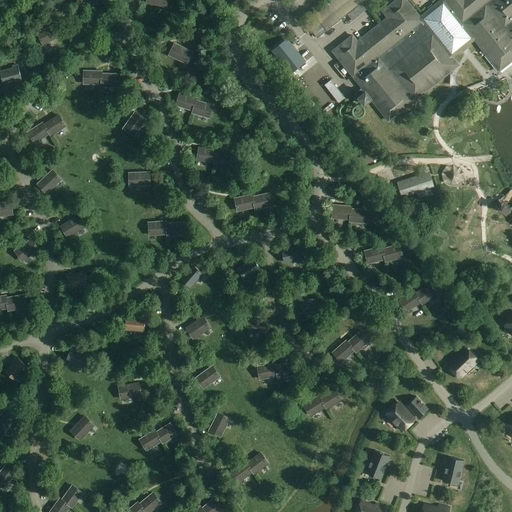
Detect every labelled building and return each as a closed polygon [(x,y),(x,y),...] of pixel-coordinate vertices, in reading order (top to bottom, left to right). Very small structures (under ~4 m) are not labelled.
[(230,0),(228,2),(235,10),(246,1),(245,0),(230,0)] [(366,0),(333,0),(314,15),(327,32),(348,15),(353,21),(368,9),(363,3),(366,0)] [(511,0),(441,0),(430,9),(420,18),(405,0),(397,0),(396,1),(383,12),(388,18),(357,42),(352,36),(333,51),(389,121),(458,65),(452,58),(463,49),(475,39),(500,71),(511,60),(511,0)] [(61,36),(56,24),(38,33),(43,45),(61,36)] [(192,53),(175,44),(169,55),(187,64),(192,53)] [(21,80),(17,65),(12,67),(13,68),(1,72),(4,84),(21,80)] [(101,84),(102,74),(102,71),(90,71),(84,71),(84,84),(101,84)] [(102,74),(101,84),(101,87),(119,87),(119,75),(102,74)] [(341,104),(348,99),(334,80),(327,85),(341,104)] [(193,111),(196,101),(197,98),(180,94),(176,106),(193,111)] [(213,105),(196,101),(193,111),(193,113),(209,118),(213,105)] [(145,120),(135,112),(123,129),(134,136),(145,120)] [(59,115),(44,125),(49,134),(51,136),(66,126),(59,115)] [(49,134),(44,125),(42,123),(28,132),(35,143),(49,134)] [(214,163),(216,153),(216,150),(199,148),(197,160),(214,163)] [(234,155),(216,153),(214,163),(214,165),(231,168),(234,155)] [(61,180),(52,170),(38,184),(46,193),(61,180)] [(150,185),(149,172),(129,173),(130,186),(150,185)] [(434,187),(429,172),(398,183),(403,198),(434,187)] [(270,193),(253,197),(255,207),(256,209),(273,205),(270,193)] [(255,207),(253,197),(252,195),(235,199),(238,211),(255,207)] [(0,216),(12,214),(11,202),(0,203),(0,216)] [(350,219),(351,209),(351,207),(334,205),(332,218),(350,219)] [(351,209),(350,219),(350,222),(367,223),(368,211),(351,209)] [(85,227),(78,216),(61,226),(68,237),(85,227)] [(167,234),(167,224),(166,221),(149,223),(150,236),(167,234)] [(184,223),(167,224),(167,234),(167,237),(185,236),(184,223)] [(38,250),(31,239),(15,251),(22,261),(38,250)] [(383,249),(385,259),(386,262),(403,258),(400,245),(383,249)] [(302,259),(300,247),(287,249),(287,247),(282,248),(285,263),(302,259)] [(368,264),(385,259),(383,249),(382,247),(365,251),(368,264)] [(260,271),(252,258),(248,261),(249,262),(238,269),(245,280),(260,271)] [(202,274),(193,266),(184,275),(183,274),(180,278),(191,287),(202,274)] [(87,284),(84,272),(72,276),(71,274),(66,275),(70,289),(87,284)] [(431,284),(416,293),(421,302),(422,304),(437,295),(431,284)] [(421,302),(416,293),(414,291),(399,301),(406,312),(421,302)] [(6,298),(8,308),(8,311),(26,308),(24,295),(6,298)] [(316,312),(315,300),(295,301),(296,313),(316,312)] [(145,317),(140,316),(139,318),(127,317),(126,330),(143,331),(145,317)] [(210,328),(203,317),(187,328),(193,339),(210,328)] [(269,320),(249,320),(248,333),(268,333),(269,320)] [(348,342),(355,350),(356,352),(370,341),(361,331),(348,342)] [(355,350),(348,342),(346,341),(333,352),(341,362),(355,350)] [(77,349),(72,347),(66,361),(83,368),(88,356),(76,351),(77,349)] [(448,366),(460,378),(478,361),(465,347),(457,354),(459,356),(448,366)] [(27,367),(16,357),(12,361),(14,362),(5,371),(15,380),(27,367)] [(293,362),(276,366),(278,376),(278,378),(295,375),(293,362)] [(278,376),(276,366),(275,363),(258,367),(260,379),(278,376)] [(220,377),(212,366),(196,378),(203,388),(220,377)] [(141,396),(138,383),(119,387),(121,399),(141,396)] [(320,398),(326,407),(327,409),(342,400),(336,389),(320,398)] [(326,407),(320,398),(319,396),(304,405),(310,416),(326,407)] [(407,406),(419,419),(428,410),(416,397),(407,406)] [(387,414),(402,431),(415,420),(399,403),(387,414)] [(15,419),(5,411),(0,417),(0,432),(3,435),(15,419)] [(229,419),(218,413),(209,431),(221,437),(229,419)] [(94,425),(85,417),(71,431),(80,440),(94,425)] [(156,432),(161,441),(163,443),(178,434),(171,423),(156,432)] [(161,441),(156,432),(155,430),(140,439),(146,450),(161,441)] [(381,480),(390,457),(376,451),(367,474),(381,480)] [(261,453),(247,463),(253,472),(254,474),(269,463),(261,453)] [(443,481),(454,484),(458,485),(463,460),(449,457),(443,481)] [(253,472),(247,463),(245,462),(231,472),(239,482),(253,472)] [(15,475),(5,467),(0,472),(0,488),(2,490),(15,475)] [(62,500),(70,506),(72,508),(83,493),(72,486),(62,500)] [(139,504),(145,511),(150,511),(161,503),(153,493),(139,504)] [(202,509),(204,511),(218,511),(224,508),(216,498),(202,509)] [(65,511),(70,506),(62,500),(60,499),(50,511),(65,511)] [(384,511),(386,509),(376,505),(375,507),(362,501),(357,511),(384,511)] [(145,511),(139,504),(138,502),(125,511),(145,511)]
